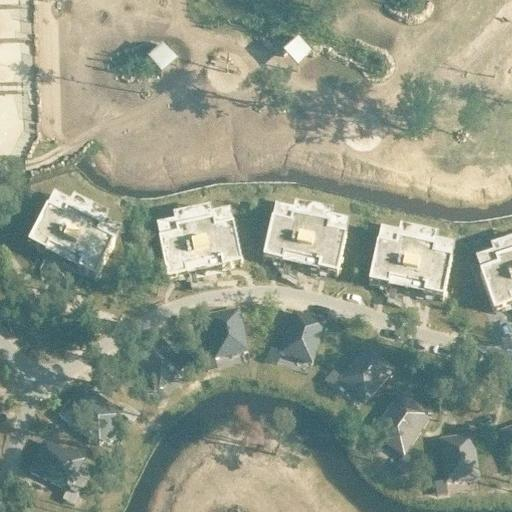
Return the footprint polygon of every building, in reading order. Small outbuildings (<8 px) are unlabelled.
[(48,212),(29,249),(47,258),(50,252),(82,269),(78,275),(96,284),(115,247),(99,239),(102,233),(67,215),(64,221),(48,212)] [(273,224),(264,264),(284,269),(285,262),(320,270),(319,277),(338,281),(347,241),(329,237),(331,230),(293,221),(291,228),(273,224)] [(178,241),(160,244),(168,285),(188,281),(186,274),(221,267),(223,274),(242,270),(234,229),(216,233),(215,226),(176,234),(178,241)] [(379,248),(370,289),(390,293),(391,286),(427,294),(425,300),(445,304),(453,264),(435,260),(436,254),(398,246),(397,252),(379,248)] [(499,272),(482,278),(496,317),(511,310),(511,259),(496,265),(499,272)] [(247,355),(239,313),(207,319),(215,361),(247,355)] [(312,366),(325,326),(294,316),(281,356),(312,366)] [(184,370),(156,338),(131,359),(159,391),(184,370)] [(365,405),(394,373),(369,351),(341,383),(365,405)] [(122,418),(83,389),(60,419),(99,448),(122,418)] [(404,459),(431,418),(400,397),(372,438),(404,459)] [(511,430),(500,435),(511,467),(511,430)] [(479,481),(472,439),(440,443),(446,486),(479,481)] [(83,463),(44,445),(30,475),(69,493),(83,463)]
